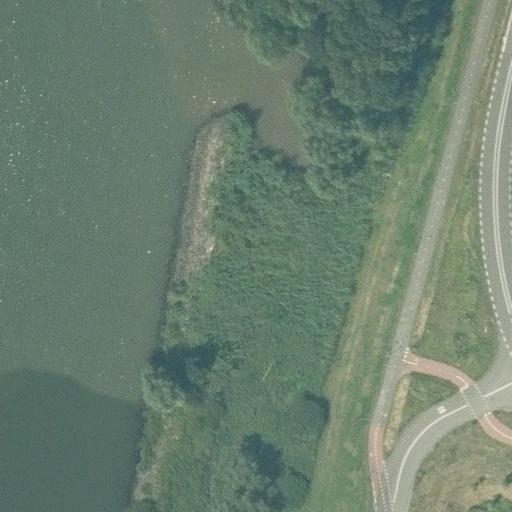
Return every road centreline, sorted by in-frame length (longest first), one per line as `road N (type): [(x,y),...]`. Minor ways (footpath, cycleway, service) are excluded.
road 1 (tertiary): [(511,298),(496,224),(496,152),(511,62)]
road 2 (unclassified): [(511,380),(456,407),(415,439),(387,511)]
